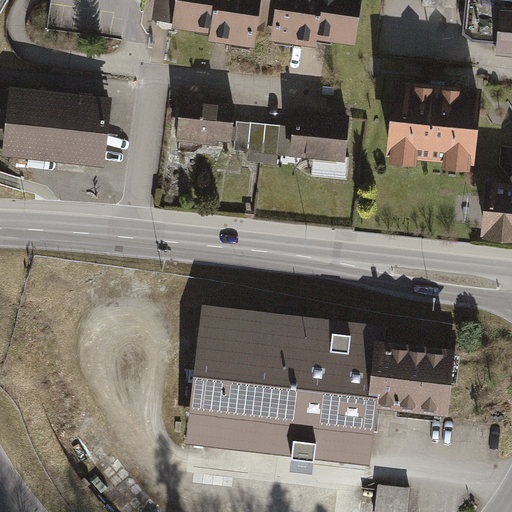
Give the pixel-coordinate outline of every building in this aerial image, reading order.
[(169,0),(166,19),(205,25),(204,34),(251,41),(253,25),(264,27),(263,34),(326,44),(328,36),(352,40),(358,0),(169,0)] [(511,0),(463,0),(461,30),(496,34),(494,50),(511,51),(511,0)] [(478,82),(388,72),(379,148),(385,149),(384,157),(411,160),(412,152),(439,155),(438,163),(464,166),(465,158),(469,158),(478,82)] [(110,93),(8,81),(3,120),(0,146),(0,149),(102,161),(110,93)] [(213,137),(230,139),(232,118),(233,101),(179,96),(175,139),(213,143),(213,137)] [(294,106),(292,123),(290,154),(343,159),(348,111),(294,106)] [(264,121),(232,118),(230,139),(233,139),(232,149),(247,151),(246,160),(260,161),(264,121)] [(277,152),(290,154),(292,123),(264,121),(260,161),(276,163),(277,152)] [(506,175),(483,172),(477,229),(511,233),(511,165),(507,165),(506,175)] [(243,207),(242,214),(252,215),(253,208),(243,207)] [(197,300),(182,439),(368,459),(374,402),(381,334),(382,320),(197,300)] [(450,341),(381,334),(374,402),(383,403),(443,409),(450,341)] [(409,511),(412,485),(382,482),(378,511),(409,511)]
